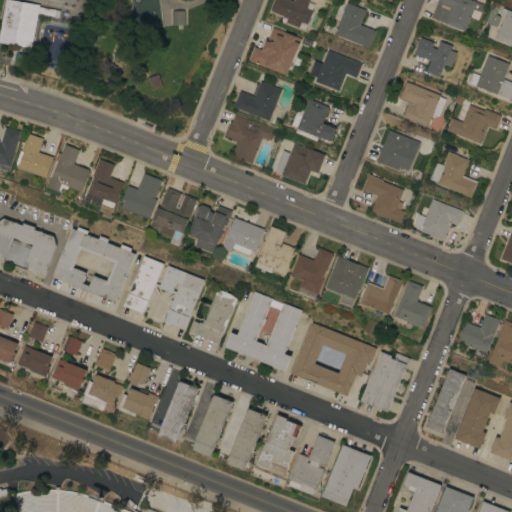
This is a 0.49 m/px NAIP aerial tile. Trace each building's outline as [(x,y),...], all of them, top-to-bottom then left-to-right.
[(15,0),(40,5),(39,7),(60,10),(59,17),(38,13),(32,48),(0,42),(0,31),(5,0),(15,0)] [(291,0),(294,1),(294,0),(310,0),(307,8),(313,10),(308,25),(301,22),(299,28),(286,22),(287,18),(271,11),(272,10),(270,10),(273,0),(291,0)] [(438,0),(472,0),(484,5),(481,12),(474,9),(465,31),(431,17),(438,0)] [(334,34),(335,32),(336,33),(338,29),(337,28),(347,2),(366,10),(360,24),(375,30),(369,47),(334,34)] [(492,5),(499,7),(496,14),(501,16),(497,27),(485,22),(492,5)] [(511,45),(494,38),(503,17),(500,15),(503,8),(511,11),(511,45)] [(171,11),(183,11),(184,25),(171,25),(171,11)] [(286,74),(263,65),(264,65),(258,63),(257,63),(255,63),(256,62),(248,59),(253,45),(261,48),(264,40),(266,40),(271,26),(286,32),(286,33),(293,35),(300,37),(298,42),(298,43),(286,74)] [(69,39),(49,30),(36,59),(56,68),(69,39)] [(420,37),(434,42),(432,46),(437,48),(440,41),(452,46),(450,50),(457,52),(451,67),(444,64),(439,76),(426,71),(430,60),(414,54),(420,37)] [(356,77),(346,73),(339,91),(315,81),(316,80),(312,78),(319,62),(322,63),(328,50),(362,63),(356,77)] [(468,82),(472,72),(479,75),(487,55),(509,64),(503,79),(511,82),(511,97),(511,100),(468,82)] [(148,76),(158,73),(163,85),(153,89),(148,76)] [(269,121),(234,107),(240,91),(254,96),(260,81),(281,89),(269,121)] [(440,96),(446,99),(439,116),(433,118),(431,117),(431,119),(432,119),(430,125),(429,124),(428,126),(402,116),(408,102),(399,98),(406,81),(440,95),(440,96)] [(299,106),(304,109),(308,98),(329,107),(322,122),(336,128),(331,141),(321,137),(320,138),(318,137),(317,141),(296,132),(297,129),(296,128),(297,127),(291,124),(299,106)] [(452,118),(462,122),(469,104),(484,110),(485,109),(501,115),(495,129),(488,126),(481,143),(447,130),(452,118)] [(232,155),(236,145),(235,144),(237,140),(225,135),(230,121),(232,121),(235,114),(246,119),(246,118),(275,129),(271,140),(262,137),(252,163),(232,155)] [(0,163),(0,141),(4,126),(20,131),(11,166),(0,163)] [(400,166),(398,170),(376,161),(389,129),(420,142),(409,170),(405,168),(404,169),(401,168),(401,167),(400,166)] [(19,164),(17,163),(21,150),(22,151),(28,133),(43,138),(39,152),(54,157),(47,177),(18,168),(19,164)] [(281,175),(282,173),(275,171),(283,150),(290,153),(293,143),(308,149),(309,148),(325,154),(318,173),(310,170),(305,184),(281,175)] [(53,172),(51,171),(58,152),(61,153),(65,144),(79,150),(74,164),(90,170),(81,191),(69,186),(67,189),(62,187),(61,191),(59,191),(58,191),(47,187),(53,172)] [(436,181),(431,179),(437,163),(443,165),(448,152),(469,160),(463,175),(477,181),(471,197),(436,183),(436,181)] [(114,165),(110,177),(124,183),(116,203),(115,203),(113,208),(112,207),(110,211),(105,209),(107,205),(101,203),(100,206),(84,199),(94,175),(93,174),(99,158),(114,165)] [(124,203),(121,202),(128,185),(137,189),(144,173),(162,180),(154,198),(157,199),(150,219),(122,208),(124,203)] [(371,210),(377,196),(362,190),(369,174),(382,179),(382,181),(403,189),(399,201),(403,203),(400,209),(405,211),(400,222),(371,210)] [(183,233),(185,234),(180,246),(171,242),(173,237),(150,227),(158,207),(159,208),(166,190),(167,190),(168,187),(197,199),(183,233)] [(458,225),(450,222),(443,240),(420,230),(420,229),(413,226),(418,214),(425,216),(432,199),(463,211),(458,225)] [(226,225),(225,224),(222,231),(223,233),(222,237),(219,238),(214,252),(196,245),(199,238),(188,234),(198,206),(203,205),(209,207),(211,211),(215,213),(218,205),(232,211),(226,225)] [(256,251),(252,250),(250,255),(233,248),(231,251),(222,248),(234,217),(264,229),(256,251)] [(0,220),(4,218),(23,225),(24,223),(35,227),(34,229),(53,236),(56,245),(46,273),(28,267),(30,262),(27,261),(33,244),(14,237),(8,254),(5,253),(4,257),(0,255),(0,220)] [(273,267),(256,261),(270,225),(286,232),(282,242),(297,248),(286,276),(272,271),(273,267)] [(72,228),(76,230),(78,226),(88,230),(87,234),(98,239),(100,235),(108,239),(107,242),(120,247),(121,244),(131,248),(130,252),(135,253),(116,302),(53,277),(72,228)] [(511,262),(501,258),(511,229),(511,262)] [(328,269),(327,269),(323,278),(324,279),(318,293),(300,286),(302,280),(291,275),(299,254),(314,260),(319,247),(333,253),(332,255),(333,256),(328,269)] [(163,264),(144,313),(124,305),(144,256),(163,264)] [(368,267),(359,289),(358,289),(354,298),(351,305),(341,301),(343,294),(326,287),(338,256),(353,261),(368,267)] [(164,321),(179,284),(175,283),(171,292),(158,287),(167,265),(204,280),(184,329),(164,321)] [(360,303),(368,281),(383,287),(388,275),(402,280),(401,283),(402,283),(396,296),(389,314),(360,303)] [(408,280),(422,286),(416,301),(432,307),(424,327),(394,316),(408,280)] [(223,332),(218,343),(209,339),(208,340),(189,332),(194,320),(202,324),(204,319),(205,320),(217,289),(237,297),(223,332)] [(231,332),(237,335),(254,291),(302,310),(285,354),(291,356),(286,370),(267,363),(267,364),(243,354),(225,347),(231,332)] [(0,325),(0,308),(13,314),(8,328),(0,325)] [(499,319),(484,359),(473,355),(475,348),(459,341),(466,322),(480,327),(485,314),(499,319)] [(505,320),(511,322),(511,363),(503,360),(500,367),(488,362),(505,320)] [(28,336),(34,321),(48,327),(42,342),(28,336)] [(371,362),(367,361),(361,376),(356,374),(348,396),(291,373),(312,322),(377,348),(371,362)] [(15,352),(17,352),(16,356),(14,355),(11,363),(0,358),(0,335),(18,343),(15,352)] [(76,355),(63,350),(68,335),(82,341),(76,355)] [(31,370),(31,369),(18,363),(25,345),(53,356),(49,365),(51,366),(47,376),(31,370)] [(110,371),(108,370),(108,372),(105,370),(105,369),(99,367),(100,366),(94,364),(97,358),(98,359),(102,348),(106,350),(106,349),(113,352),(112,352),(115,353),(115,354),(116,354),(110,371)] [(361,401),(380,351),(392,356),(391,358),(393,359),(396,353),(410,358),(407,365),(406,364),(387,412),(361,401)] [(84,378),(86,379),(85,382),(83,381),(80,389),(79,389),(77,393),(64,387),(66,384),(65,383),(65,382),(52,377),(59,358),(87,369),(84,378)] [(144,384),(130,378),(137,362),(150,368),(144,384)] [(426,426),(449,368),(466,375),(443,432),(426,426)] [(85,394),(90,381),(93,382),(96,374),(109,379),(109,378),(115,381),(115,382),(117,383),(118,383),(124,386),(122,389),(115,405),(107,402),(103,411),(82,402),(85,394)] [(159,436),(162,427),(180,381),(198,388),(177,443),(159,436)] [(136,414),(137,413),(133,411),(132,413),(118,408),(124,393),(128,395),(131,387),(145,393),(146,391),(159,396),(150,419),(136,414)] [(474,388),(500,398),(494,414),(490,412),(483,431),(486,432),(480,449),(454,439),(474,388)] [(193,449),(197,441),(196,440),(214,394),(233,402),(211,456),(193,449)] [(511,460),(489,452),(496,436),(499,438),(507,419),(503,418),(510,402),(511,402),(511,460)] [(228,463),(231,454),(230,454),(248,409),(249,409),(249,408),(267,415),(245,470),(228,463)] [(278,414),(290,419),(290,421),(302,426),(297,438),(294,436),(289,449),(294,451),(283,477),(268,471),(269,469),(257,464),(278,414)] [(316,489),(315,488),(313,495),(288,485),(290,480),(289,479),(299,453),(309,457),(318,435),(335,441),(330,454),(331,454),(326,465),(320,463),(318,467),(324,469),(316,489)] [(343,444),(371,455),(358,487),(355,486),(347,506),(322,496),(343,444)] [(398,511),(399,510),(400,507),(407,510),(415,491),(408,488),(409,487),(405,485),(405,484),(404,483),(408,472),(441,485),(430,511),(398,511)] [(435,511),(446,486),(473,497),(467,511),(465,511),(463,511),(462,511),(435,511)] [(0,488),(1,488),(2,489),(8,488),(10,495),(7,496),(3,497),(0,497),(0,488)] [(15,493),(19,511),(127,511),(85,495),(68,491),(46,490),(28,491),(15,493)] [(478,511),(483,501),(511,511),(478,511)]
